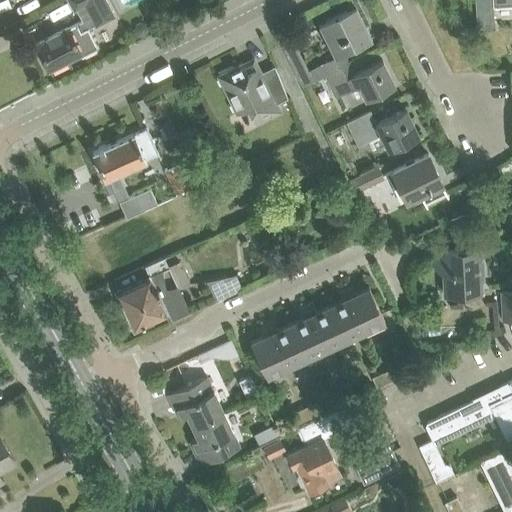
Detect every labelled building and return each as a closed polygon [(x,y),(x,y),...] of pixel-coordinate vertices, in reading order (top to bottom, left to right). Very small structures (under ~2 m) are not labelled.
[(67,0),(74,11),(76,9),(81,18),(36,42),(48,68),(80,51),(82,55),(98,46),(88,26),(94,22),(95,24),(115,14),(108,0),(67,0)] [(494,26),(493,6),(511,5),(511,0),(474,0),(477,28),(494,26)] [(286,54),(302,85),(315,79),(324,74),(344,65),(339,55),(372,38),(356,5),(318,24),(334,56),(308,69),(298,48),(286,54)] [(258,123),(281,111),(276,101),(287,96),(274,65),(261,71),(254,57),(217,75),(226,93),(237,113),(249,107),(258,123)] [(344,65),(324,74),(335,96),(358,84),(365,99),(390,86),(378,61),(349,75),(344,65)] [(381,134),(389,149),(419,134),(406,108),(377,122),(370,109),(346,121),(358,145),(381,134)] [(99,148),(92,151),(105,178),(108,177),(126,218),(131,215),(144,209),(157,203),(149,187),(129,196),(118,172),(123,170),(159,154),(155,145),(147,127),(134,133),(134,132),(103,146),(103,144),(98,147),(99,148)] [(399,184),(406,200),(419,194),(425,206),(448,195),(442,183),(442,182),(428,153),(386,173),(393,187),(399,184)] [(178,163),(164,169),(176,193),(189,187),(178,163)] [(353,192),(384,177),(378,165),(347,179),(353,192)] [(132,224),(102,237),(115,271),(146,259),(132,224)] [(443,274),(444,293),(481,292),(481,278),(483,278),(482,261),(480,261),(479,248),(442,250),(442,252),(432,263),(443,274)] [(165,312),(169,320),(190,311),(181,293),(167,295),(156,272),(116,290),(125,311),(127,318),(129,322),(131,325),(133,327),(165,312)] [(241,287),(235,273),(206,279),(215,299),(241,287)] [(338,290),(342,299),(329,304),(345,338),(385,320),(369,286),(356,292),(352,283),(338,290)] [(502,319),(511,318),(511,289),(501,290),(502,319)] [(334,380),(344,375),(330,345),(345,338),(329,304),(317,310),(313,301),(298,308),(303,317),(290,323),(306,357),(320,350),(334,380)] [(250,341),(266,375),(306,357),(290,323),(278,329),(273,319),(259,326),(264,335),(250,341)] [(230,339),(197,354),(200,362),(212,357),(229,359),(238,355),(230,339)] [(400,376),(395,366),(372,376),(377,387),(400,376)] [(257,390),(254,382),(250,374),(239,379),(242,387),(246,395),(257,390)] [(182,416),(187,413),(192,425),(223,410),(206,375),(170,391),(182,416)] [(427,420),(426,426),(432,438),(419,445),(432,470),(437,480),(454,471),(449,461),(445,463),(435,442),(495,414),(509,444),(511,442),(511,393),(511,394),(508,389),(502,387),(485,396),(486,398),(480,401),(477,396),(427,420)] [(341,473),(325,440),(359,424),(348,401),(297,427),(305,445),(287,454),(292,466),(296,464),(308,489),(311,488),(314,489),(322,485),(323,482),(341,473)] [(298,421),(320,411),(316,401),(294,412),(298,421)] [(203,463),(239,446),(223,410),(192,425),(198,436),(192,439),(203,463)] [(0,482),(2,481),(0,476),(0,467),(14,459),(0,435),(0,482)] [(284,449),(279,439),(265,446),(269,456),(284,449)] [(508,511),(511,510),(511,457),(507,447),(480,460),(505,511),(508,511)] [(391,451),(356,467),(363,482),(398,465),(391,451)] [(464,511),(456,495),(444,501),(449,511),(464,511)] [(315,511),(343,511),(350,509),(345,497),(315,511)]
